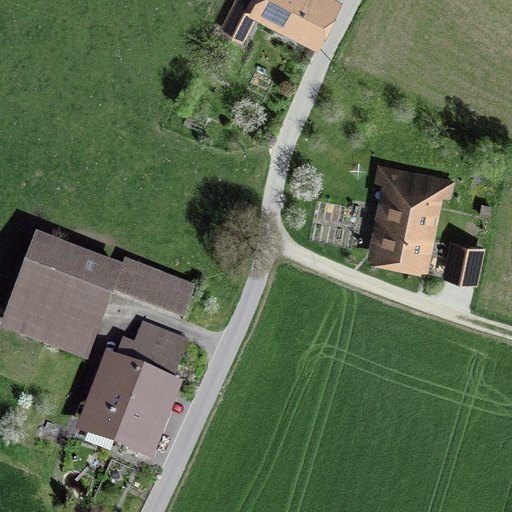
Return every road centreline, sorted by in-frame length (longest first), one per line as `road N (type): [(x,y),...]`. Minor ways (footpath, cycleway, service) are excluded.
road 1 (residential): [(155,511),(270,244),(286,140),(351,0)]
road 2 (track): [(270,244),(511,332)]
